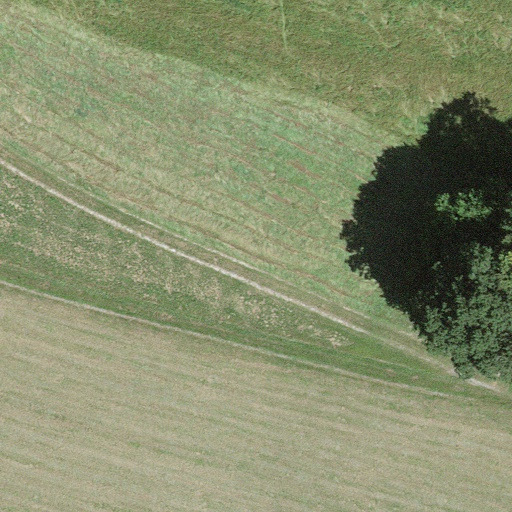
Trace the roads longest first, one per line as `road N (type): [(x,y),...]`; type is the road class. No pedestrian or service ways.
road 1 (track): [(0,147),(130,221),(511,380)]
road 2 (track): [(0,271),(297,349),(511,393)]
